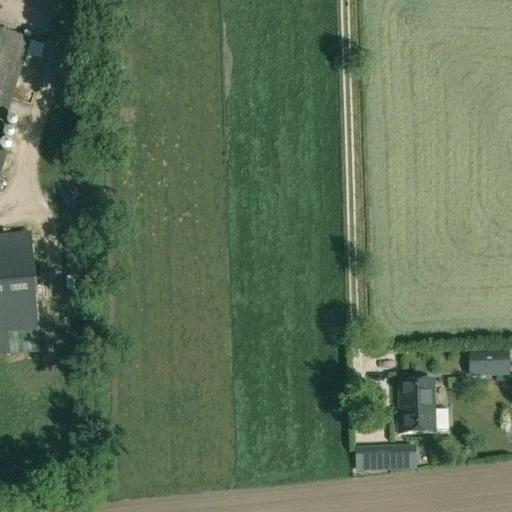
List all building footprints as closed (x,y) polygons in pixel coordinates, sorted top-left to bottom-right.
[(0,139),(31,41),(0,30),(0,139)] [(30,235),(0,237),(0,334),(38,332),(30,235)] [(508,383),(507,363),(471,364),(472,384),(508,383)] [(398,436),(433,435),(432,383),(399,384),(400,414),(397,414),(398,436)] [(441,423),(453,423),(452,402),(440,403),(441,423)] [(372,453),(372,473),(388,472),(388,452),(372,453)]
